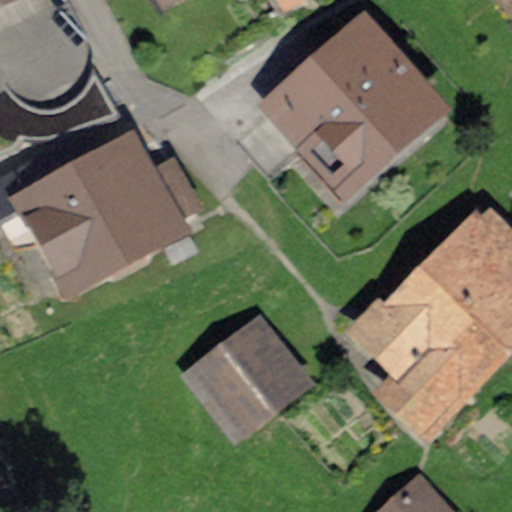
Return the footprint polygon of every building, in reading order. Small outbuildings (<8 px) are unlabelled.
[(0,0),(0,57),(62,27),(48,0),(0,0)] [(131,0),(164,56),(262,0),(131,0)] [(511,0),(494,0),(511,20),(511,0)] [(454,123),(355,26),(251,133),(350,229),(454,123)] [(211,237),(154,133),(9,213),(66,317),(211,237)] [(511,253),(477,216),(412,276),(500,370),(511,358),(511,253)] [(432,433),(500,370),(412,276),(344,339),(432,433)] [(245,336),(180,385),(242,469),(308,420),(245,336)] [(439,511),(416,489),(393,511),(439,511)]
